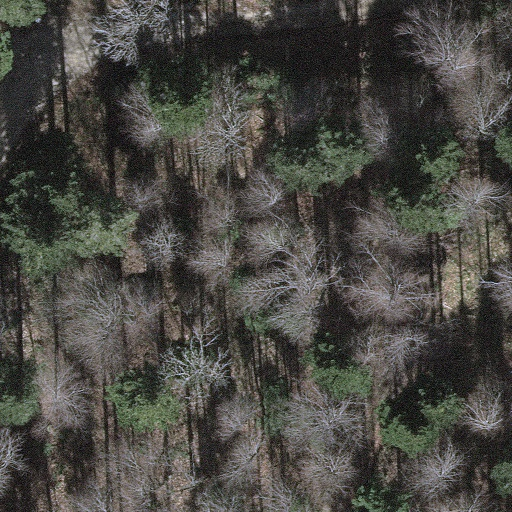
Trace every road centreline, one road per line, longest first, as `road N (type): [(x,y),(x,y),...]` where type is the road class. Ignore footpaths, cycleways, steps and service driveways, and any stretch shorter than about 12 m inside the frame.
road 1 (track): [(0,153),(68,58),(151,21),(347,0)]
road 2 (track): [(360,480),(511,233)]
